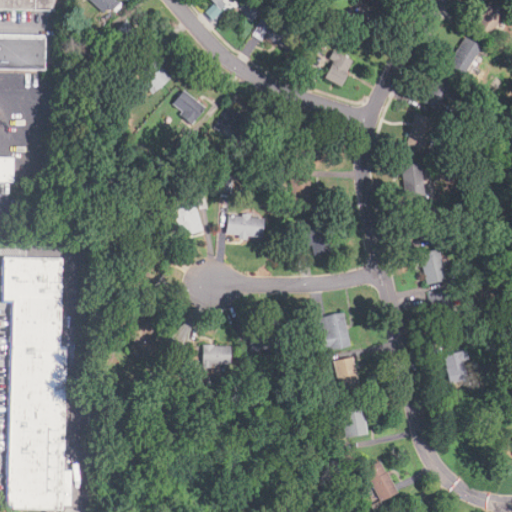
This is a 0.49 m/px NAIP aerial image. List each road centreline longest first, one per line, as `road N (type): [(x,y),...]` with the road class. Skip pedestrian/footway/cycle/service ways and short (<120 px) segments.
road 1 (residential): [(438,0),(370,120),(365,192),(429,456),(462,490),(511,504)]
road 2 (residential): [(172,0),(240,69),(370,120)]
road 3 (residential): [(209,284),(292,285),(383,273)]
